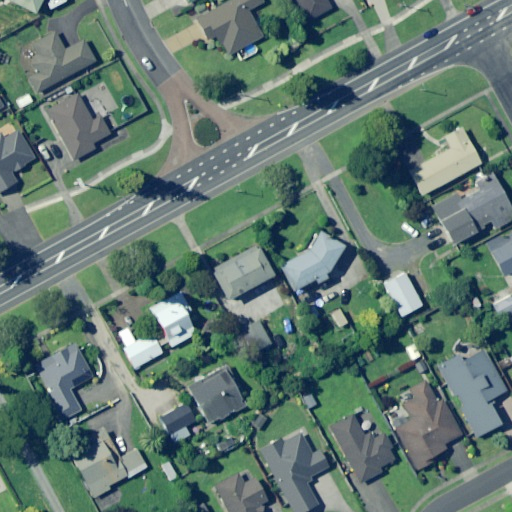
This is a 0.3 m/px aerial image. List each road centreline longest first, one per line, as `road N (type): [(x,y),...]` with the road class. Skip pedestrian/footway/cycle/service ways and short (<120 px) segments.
road 1 (tertiary): [(224,168),(468,29)]
road 2 (tertiary): [(0,291),(224,168)]
road 3 (residential): [(123,0),(224,168)]
